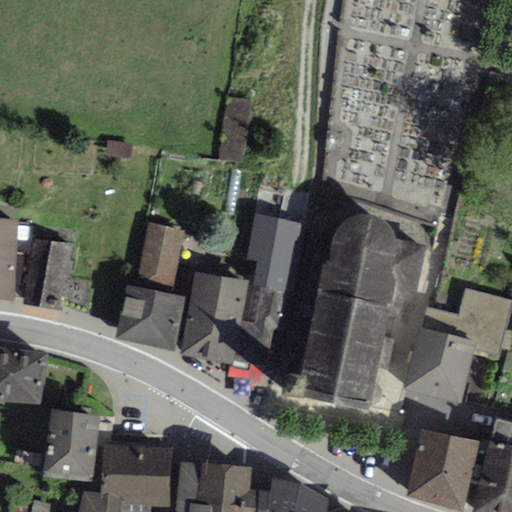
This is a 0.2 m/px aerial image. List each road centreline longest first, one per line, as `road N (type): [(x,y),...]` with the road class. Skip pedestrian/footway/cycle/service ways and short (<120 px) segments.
road 1 (unclassified): [(249,431),(269,383),(313,184),(332,0)]
road 2 (primary): [(179,388),(93,347),(0,324)]
road 3 (primary): [(397,511),(249,431)]
road 4 (residential): [(179,388),(171,511)]
